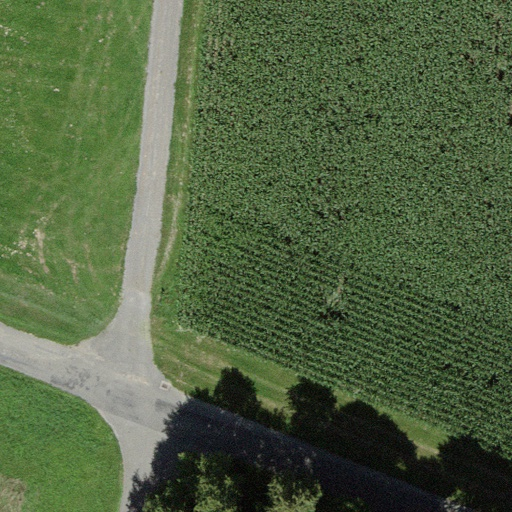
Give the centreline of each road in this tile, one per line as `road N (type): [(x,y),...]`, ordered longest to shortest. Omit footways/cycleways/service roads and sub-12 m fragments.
road 1 (track): [(175,0),(140,337),(151,406),(137,511)]
road 2 (track): [(408,511),(0,349)]
